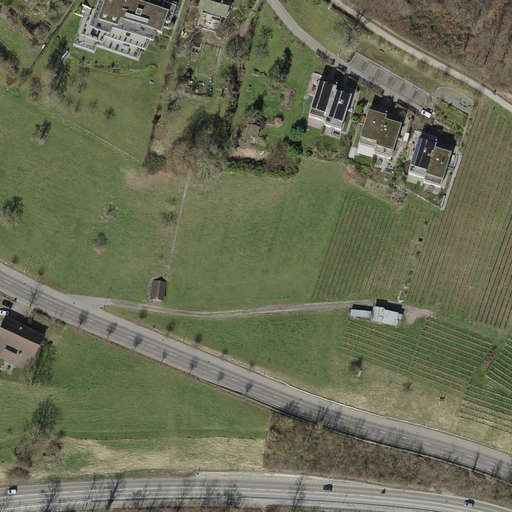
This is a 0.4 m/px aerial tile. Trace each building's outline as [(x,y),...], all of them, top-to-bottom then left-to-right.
[(161,36),(167,38),(171,25),(175,27),(181,7),(161,0),(116,0),(115,7),(109,5),(102,25),(124,32),(126,24),(161,36)] [(233,0),(205,0),(202,15),(230,23),(237,1),(233,0)] [(161,36),(126,24),(124,32),(102,25),(109,5),(103,3),(100,13),(93,34),(115,41),(117,33),(152,45),(158,46),(161,36)] [(152,45),(117,33),(115,41),(93,34),(100,13),(94,12),(91,21),(84,41),(106,48),(108,42),(144,54),(148,55),(152,45)] [(144,54),(108,42),(106,48),(84,41),(91,21),(85,19),(75,48),(98,56),(100,50),(140,63),(144,54)] [(353,53),(432,98),(441,83),(362,38),(353,53)] [(340,88),(322,82),(312,117),(330,122),(338,93),(340,88)] [(357,99),(338,93),(330,122),(328,129),(347,135),(357,99)] [(390,116),(371,111),(362,146),(380,151),(388,122),(390,116)] [(407,127),(388,122),(380,151),(379,157),(398,162),(407,127)] [(263,130),(251,127),(249,139),(261,142),(263,130)] [(439,144),(421,139),(411,174),(430,179),(437,150),(439,144)] [(457,155),(437,150),(430,179),(428,186),(447,191),(457,155)] [(155,282),(152,299),(164,301),(166,284),(155,282)] [(384,308),(376,308),(376,322),(384,322),(384,308)] [(358,312),(357,319),(372,321),(373,314),(358,312)] [(385,318),(401,322),(403,316),(387,312),(385,318)] [(7,320),(0,334),(0,357),(27,371),(43,337),(7,320)] [(55,452),(44,453),(45,461),(56,461),(55,452)]
